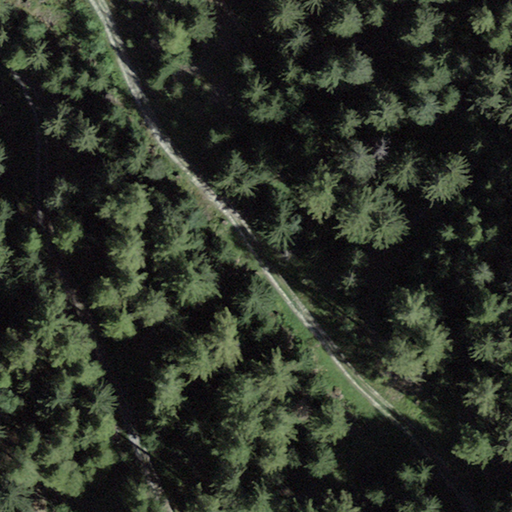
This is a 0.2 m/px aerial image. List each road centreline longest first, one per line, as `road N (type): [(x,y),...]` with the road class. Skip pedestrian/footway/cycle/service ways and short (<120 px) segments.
road 1 (track): [(91,0),(163,156),(235,225),(338,361),(417,438),(449,511)]
road 2 (track): [(0,53),(32,139),(36,237),(164,511)]
